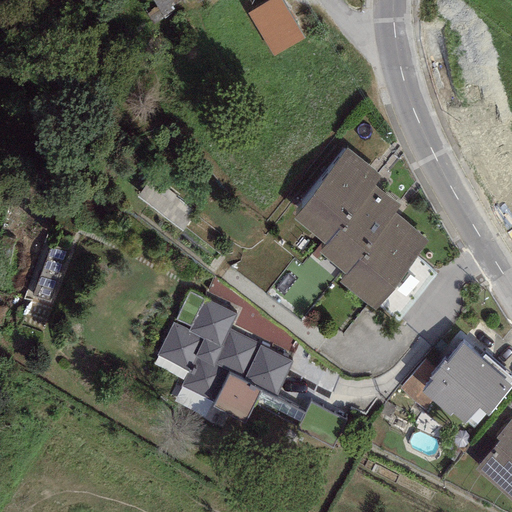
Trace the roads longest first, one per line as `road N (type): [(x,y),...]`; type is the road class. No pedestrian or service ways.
road 1 (unclassified): [(511,293),(439,178),(400,69),(388,0)]
road 2 (unknown): [(482,247),(410,321),(359,351),(337,351),(227,278)]
